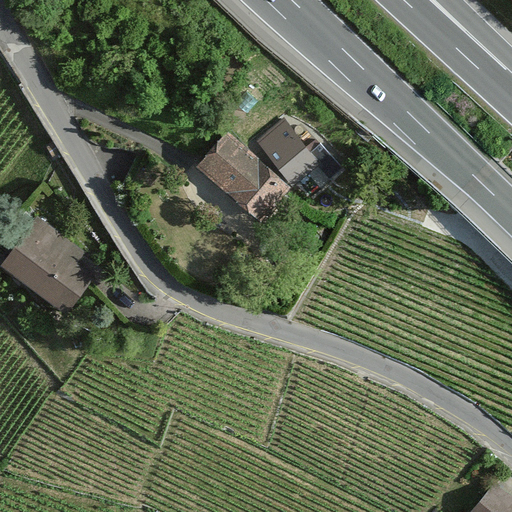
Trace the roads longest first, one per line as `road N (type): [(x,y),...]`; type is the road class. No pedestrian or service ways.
road 1 (unclassified): [(0,4),(142,257),(175,290),(443,398),(511,447)]
road 2 (motorway): [(285,0),(511,213)]
road 3 (motorway): [(511,96),(406,0)]
